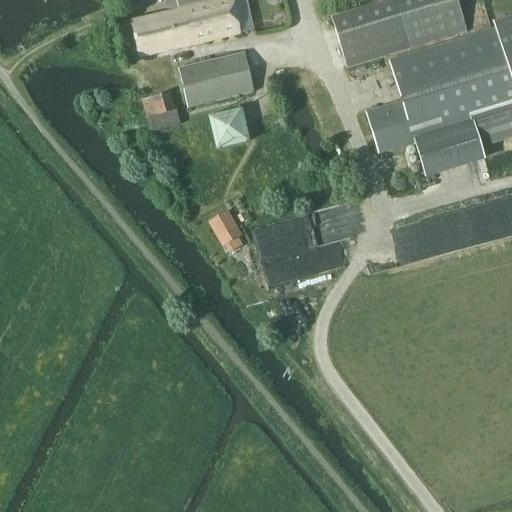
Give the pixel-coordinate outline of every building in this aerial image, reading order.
[(232,0),(165,0),(169,13),(132,21),(139,60),(239,35),(232,0)] [(393,0),(393,1),(337,18),(352,66),(408,48),(409,51),(467,33),(456,0),(393,0)] [(402,103),(366,114),(379,155),(414,144),(426,180),(485,162),(480,147),(511,137),(511,23),(494,29),(389,62),(402,103)] [(188,109),(254,94),(244,54),(178,71),(188,109)] [(170,94),(141,102),(145,120),(174,112),(170,94)] [(243,110),(209,118),(216,151),(250,143),(243,110)] [(174,112),(145,120),(149,134),(180,126),(176,112),(174,112)] [(210,224),(224,248),(241,237),(227,214),(210,224)]
